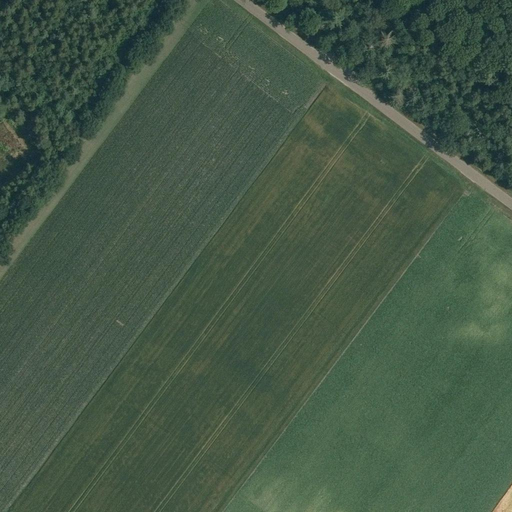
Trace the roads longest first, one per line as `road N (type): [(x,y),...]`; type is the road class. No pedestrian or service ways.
road 1 (unclassified): [(511,205),(241,0)]
road 2 (track): [(511,54),(432,68),(322,62),(424,0)]
